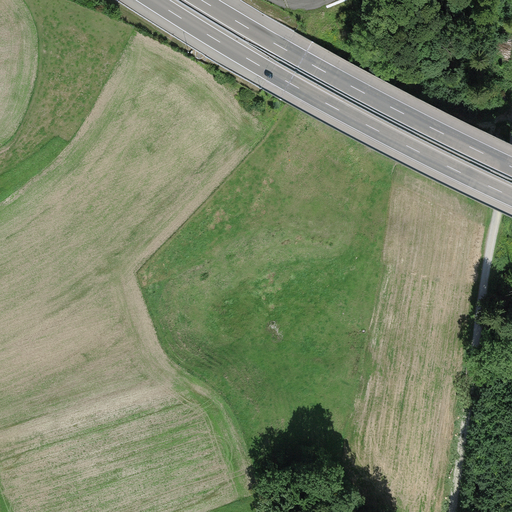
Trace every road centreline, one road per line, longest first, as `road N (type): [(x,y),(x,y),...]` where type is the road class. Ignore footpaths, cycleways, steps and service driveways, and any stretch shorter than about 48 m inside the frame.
road 1 (track): [(450,511),(511,102)]
road 2 (motorway): [(153,0),(338,109),(511,196)]
road 3 (motorway): [(511,166),(201,0)]
